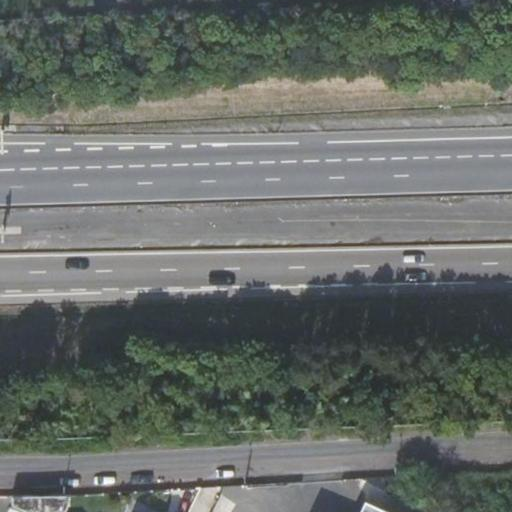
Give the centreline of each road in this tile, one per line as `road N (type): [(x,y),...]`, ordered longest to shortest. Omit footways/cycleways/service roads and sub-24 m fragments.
road 1 (residential): [(511,444),(0,475)]
road 2 (trunk): [(511,151),(0,170)]
road 3 (trunk): [(0,268),(511,259)]
